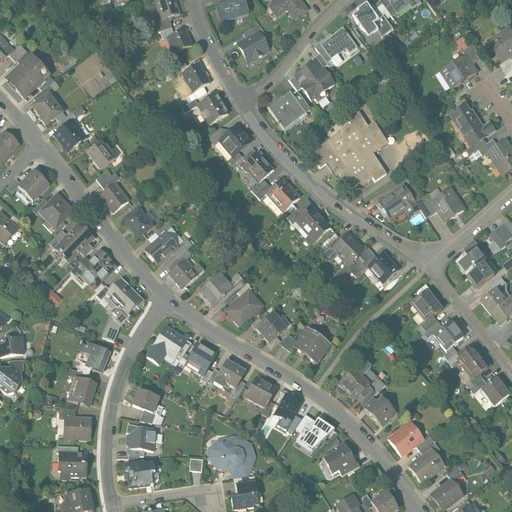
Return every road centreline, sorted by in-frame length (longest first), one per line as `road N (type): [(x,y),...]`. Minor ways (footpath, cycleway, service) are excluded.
road 1 (residential): [(167,303),(345,419),(422,511)]
road 2 (residential): [(247,105),(289,163),(357,222),(431,262)]
road 3 (residential): [(114,503),(108,449),(115,398),(136,347),(167,303)]
road 4 (residential): [(41,146),(167,303)]
road 5 (residential): [(350,0),(247,105)]
road 6 (residential): [(511,371),(431,262)]
